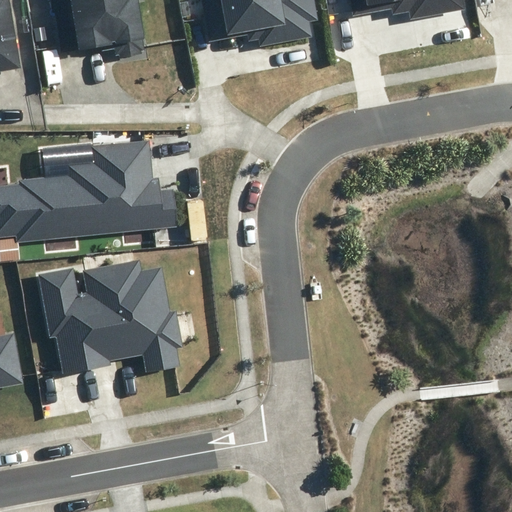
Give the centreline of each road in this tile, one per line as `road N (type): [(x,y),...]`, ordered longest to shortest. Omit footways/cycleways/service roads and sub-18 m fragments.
road 1 (residential): [(292,435),(287,190),(304,155),(341,130),(511,103)]
road 2 (residential): [(292,435),(0,489)]
